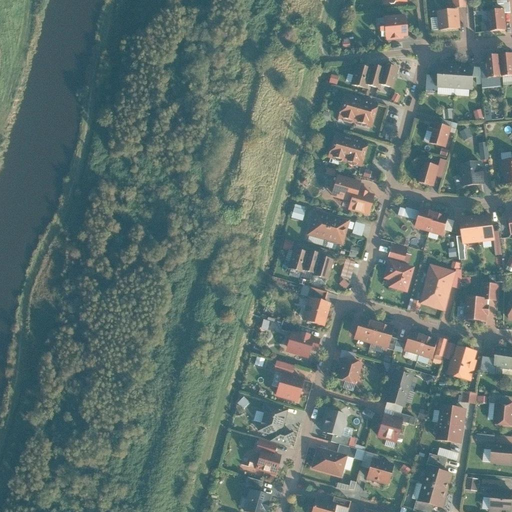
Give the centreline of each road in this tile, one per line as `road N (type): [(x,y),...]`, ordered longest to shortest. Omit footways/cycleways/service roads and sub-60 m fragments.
road 1 (residential): [(387,187),(424,52),(511,43)]
road 2 (residential): [(282,511),(336,321),(349,300)]
road 3 (residential): [(349,300),(511,336)]
road 4 (residential): [(387,187),(439,201),(511,200)]
